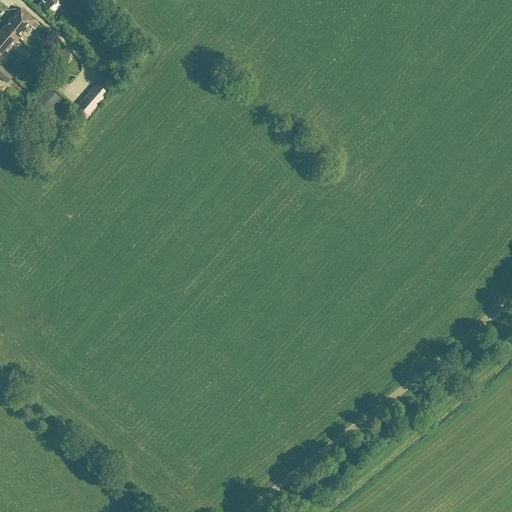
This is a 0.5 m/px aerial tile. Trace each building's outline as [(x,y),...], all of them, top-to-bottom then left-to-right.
[(39,0),(48,9),(53,14),(61,6),(65,10),(72,3),(69,0),(39,0)] [(4,27),(18,39),(34,21),(20,9),(4,27)] [(0,55),(5,50),(7,52),(18,39),(4,27),(1,31),(0,30),(0,55)] [(5,71),(0,78),(6,83),(11,76),(5,71)] [(87,117),(107,94),(97,84),(76,108),(87,117)] [(43,122),(61,102),(48,90),(29,110),(43,122)]
